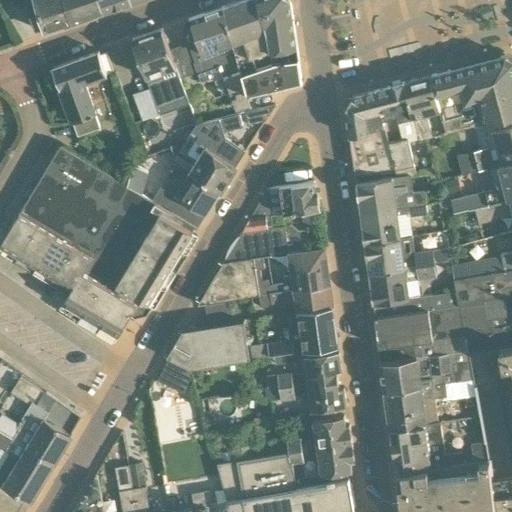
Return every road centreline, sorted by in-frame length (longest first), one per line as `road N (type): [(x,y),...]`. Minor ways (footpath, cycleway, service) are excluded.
road 1 (residential): [(384,511),(322,100)]
road 2 (residential): [(322,100),(298,107),(132,375)]
road 3 (unclassified): [(14,64),(185,0)]
road 4 (residential): [(132,375),(0,285)]
road 5 (residential): [(0,199),(34,139),(14,64)]
road 6 (residential): [(0,341),(105,419)]
